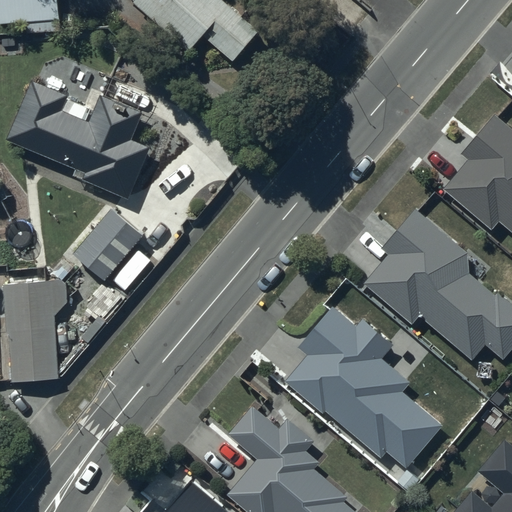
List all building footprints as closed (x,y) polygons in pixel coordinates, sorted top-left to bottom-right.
[(59,0),(0,0),(0,38),(61,36),(59,0)] [(204,32),(233,57),(260,27),(229,0),(136,0),(190,47),(204,32)] [(73,173),(127,195),(150,143),(132,136),(143,110),(138,107),(147,87),(114,73),(105,94),(101,93),(90,120),(63,109),(69,93),(32,78),(7,137),(76,165),(73,173)] [(500,217),(511,227),(511,127),(495,113),(463,149),(471,156),(445,186),(492,226),(500,217)] [(74,249),(105,276),(143,233),(111,206),(74,249)] [(420,311),(472,354),(485,340),(505,356),(511,347),(511,299),(498,288),(494,292),(470,272),(467,249),(415,206),(383,244),(390,249),(364,281),(412,321),(420,311)] [(12,377),(59,374),(55,313),(69,299),(67,277),(5,281),(12,377)] [(356,325),(333,305),(297,347),(307,355),(285,381),(323,413),(326,410),(381,456),(386,450),(407,468),(442,426),(402,393),(411,382),(383,358),(395,344),(362,317),(356,325)] [(278,427),(252,405),(227,434),(258,460),(228,495),(247,511),(354,511),(343,502),(347,497),(314,469),(320,462),(307,451),(315,442),(286,417),(278,427)] [(511,511),(511,446),(504,440),(477,472),(503,494),(491,507),(472,491),(454,511),(511,511)] [(227,511),(193,482),(167,511),(227,511)]
